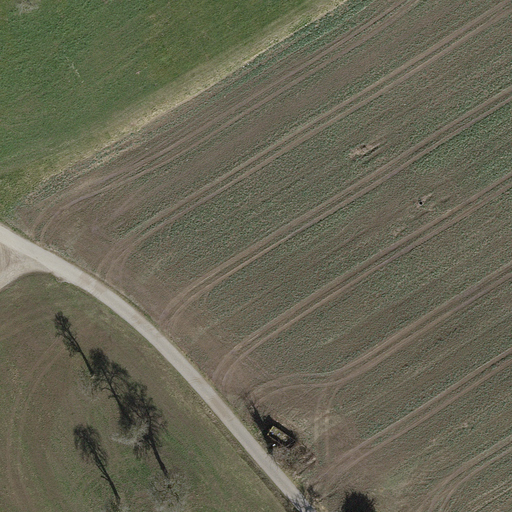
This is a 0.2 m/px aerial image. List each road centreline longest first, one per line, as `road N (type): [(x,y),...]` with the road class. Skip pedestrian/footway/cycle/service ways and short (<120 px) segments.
road 1 (unclassified): [(310,511),(152,334),(93,286),(0,232)]
road 2 (track): [(323,0),(172,95),(0,168)]
